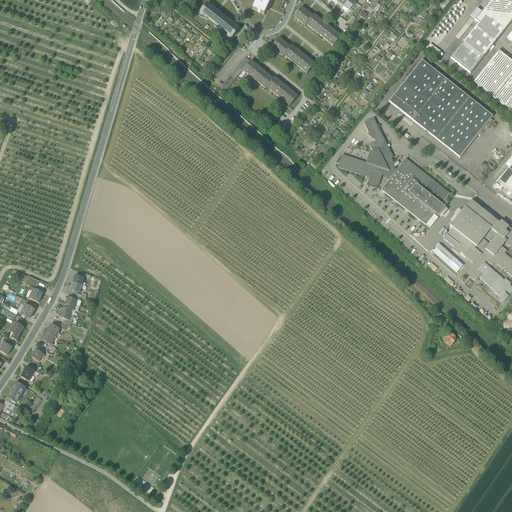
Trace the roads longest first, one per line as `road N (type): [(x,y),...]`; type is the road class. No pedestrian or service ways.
road 1 (track): [(337,248),(184,455),(163,511)]
road 2 (unclassified): [(76,229),(145,0)]
road 3 (track): [(281,316),(136,189)]
road 4 (unclassified): [(156,511),(104,473),(0,422)]
road 5 (residential): [(0,385),(60,284),(76,229)]
road 6 (residential): [(258,33),(249,48),(309,98),(280,135)]
